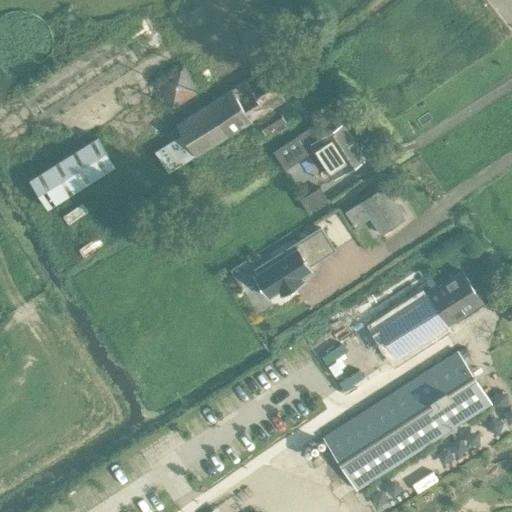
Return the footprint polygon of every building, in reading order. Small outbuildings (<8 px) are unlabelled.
[(55,45),(56,38),(56,31),(54,26),(51,20),(48,16),(44,12),(38,8),(31,6),(25,5),(19,5),(12,7),(6,9),(1,13),(0,14),(0,61),(4,65),(10,68),(15,70),(21,71),(28,70),(33,69),(38,67),(45,63),(49,58),(53,52),(55,45)] [(174,106),(202,88),(185,63),(158,81),(174,106)] [(176,124),(182,135),(155,152),(168,172),(195,155),(255,118),(265,135),(276,128),(279,132),(287,127),(284,123),(287,121),(276,104),(284,98),(265,68),(176,124)] [(284,168),(313,149),(319,158),(313,162),(317,168),(323,164),(333,179),(365,158),(342,123),(324,135),(315,121),(271,150),(284,168)] [(97,135),(42,169),(28,177),(46,206),(115,163),(97,135)] [(405,219),(384,187),(345,211),(344,209),(335,215),(346,233),(369,218),(380,235),(405,219)] [(318,192),(301,203),(309,213),(325,202),(318,192)] [(312,269),(309,265),(334,249),(320,227),(255,268),(258,273),(254,275),(268,297),(279,290),(282,295),(295,287),(301,283),(304,281),(301,276),(312,269)] [(419,270),(412,274),(364,304),(378,325),(377,326),(397,357),(483,302),(462,271),(438,286),(431,276),(425,280),(419,270)] [(492,403),(458,350),(323,437),(357,490),(492,403)]
